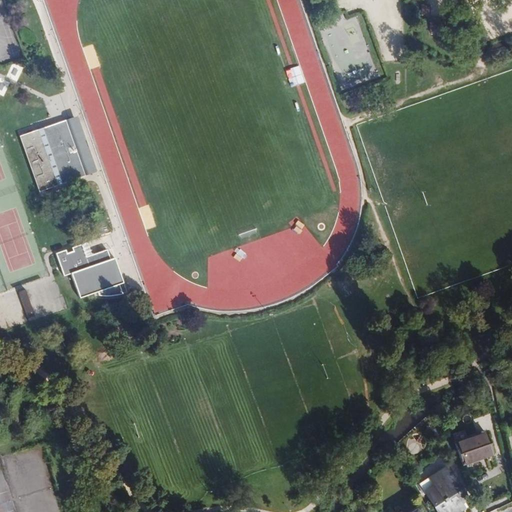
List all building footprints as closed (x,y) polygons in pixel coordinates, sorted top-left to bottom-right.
[(443,20),(430,21),(431,34),(444,33),(443,20)] [(76,116),(65,120),(85,176),(96,172),(76,116)] [(85,176),(65,120),(19,137),(39,192),(85,176)] [(119,285),(123,283),(115,258),(110,260),(107,250),(86,257),(82,245),(72,248),(73,251),(67,254),(66,250),(56,254),(64,276),(71,274),(80,299),(98,292),(99,296),(105,296),(115,296),(123,295),(119,285)] [(25,290),(18,292),(28,318),(35,316),(25,290)] [(487,433),(455,444),(463,465),(494,454),(487,433)] [(402,468),(406,475),(419,466),(415,460),(402,468)] [(437,511),(457,511),(460,510),(455,502),(458,500),(460,502),(465,499),(461,493),(463,491),(448,468),(430,479),(435,487),(425,493),(437,511)] [(420,485),(425,493),(435,487),(430,479),(420,485)] [(455,502),(460,510),(464,508),(460,502),(458,500),(455,502)]
